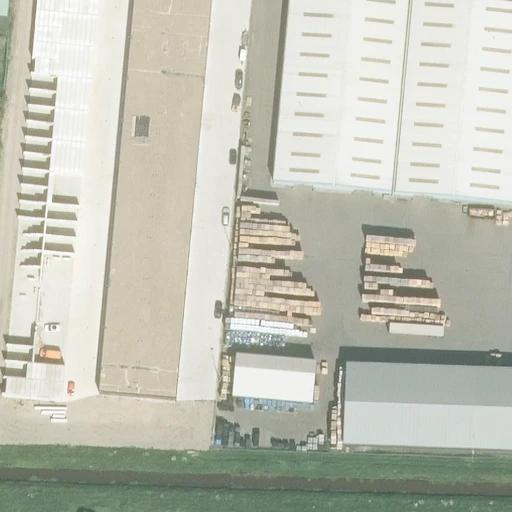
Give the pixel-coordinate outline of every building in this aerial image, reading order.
[(62,0),(62,6),(92,9),(93,0),(62,0)] [(170,9),(170,0),(132,0),(132,5),(170,9)] [(208,12),(209,0),(170,0),(170,9),(208,12)] [(289,0),(273,185),(392,196),(391,198),(393,198),(393,196),(511,206),(511,202),(511,5),(448,0),(289,0)] [(31,4),(30,19),(60,22),(62,6),(31,4)] [(168,29),(170,9),(132,5),(130,26),(168,29)] [(62,6),(60,22),(91,25),(92,9),(62,6)] [(206,32),(208,12),(170,9),(168,29),(206,32)] [(30,19),(29,35),(59,38),(60,22),(30,19)] [(60,22),(59,38),(90,40),(91,25),(60,22)] [(166,50),(168,29),(130,26),(128,46),(166,50)] [(205,53),(206,32),(168,29),(166,50),(205,53)] [(29,35),(27,51),(58,53),(59,38),(29,35)] [(59,38),(58,53),(88,56),(90,40),(59,38)] [(165,70),(166,50),(128,46),(126,67),(165,70)] [(203,73),(205,53),(166,50),(165,70),(203,73)] [(27,51),(26,66),(56,69),(58,53),(27,51)] [(58,53),(56,69),(87,72),(88,56),(58,53)] [(26,66),(25,82),(55,85),(56,69),(26,66)] [(163,90),(165,70),(126,67),(125,87),(163,90)] [(56,69),(55,85),(85,87),(87,72),(56,69)] [(201,94),(203,73),(165,70),(163,90),(201,94)] [(25,82),(23,98),(54,100),(55,85),(25,82)] [(55,85),(54,100),(84,103),(85,87),(55,85)] [(161,111),(163,90),(125,87),(123,108),(161,111)] [(199,114),(201,94),(163,90),(161,111),(199,114)] [(23,98),(22,113),(52,116),(54,100),(23,98)] [(54,100),(52,116),(83,119),(84,103),(54,100)] [(159,131),(161,111),(123,108),(121,128),(159,131)] [(197,135),(199,114),(161,111),(159,131),(197,135)] [(22,113),(20,129),(51,132),(52,116),(22,113)] [(52,116),(51,132),(81,134),(83,119),(52,116)] [(157,152),(159,131),(121,128),(119,149),(157,152)] [(20,129),(19,145),(50,147),(51,132),(20,129)] [(196,155),(197,135),(159,131),(157,152),(196,155)] [(51,132),(50,147),(80,150),(81,134),(51,132)] [(19,145),(18,161),(48,163),(50,147),(19,145)] [(50,147),(48,163),(79,166),(80,150),(50,147)] [(156,172),(157,152),(119,149),(117,169),(156,172)] [(194,176),(196,155),(157,152),(156,172),(194,176)] [(18,161),(16,176),(47,179),(48,163),(18,161)] [(48,163),(47,179),(77,182),(79,166),(48,163)] [(154,193),(156,172),(117,169),(116,189),(154,193)] [(192,196),(194,176),(156,172),(154,193),(192,196)] [(16,176),(15,192),(45,195),(47,179),(16,176)] [(47,179),(45,195),(76,197),(77,182),(47,179)] [(152,213),(154,193),(116,189),(114,210),(152,213)] [(15,192),(14,208),(44,210),(45,195),(15,192)] [(190,216),(192,196),(154,193),(152,213),(190,216)] [(45,195),(44,210),(75,213),(76,197),(45,195)] [(14,208),(12,223),(43,226),(44,210),(14,208)] [(44,210),(43,226),(73,229),(75,213),(44,210)] [(150,234),(152,213),(114,210),(112,230),(150,234)] [(189,237),(190,216),(152,213),(150,234),(189,237)] [(12,223),(11,239),(41,242),(43,226),(12,223)] [(43,226),(41,242),(72,244),(73,229),(43,226)] [(149,254),(150,234),(112,230),(110,251),(149,254)] [(187,257),(189,237),(150,234),(149,254),(187,257)] [(11,239),(10,255),(40,257),(41,242),(11,239)] [(41,242),(40,257),(70,260),(72,244),(41,242)] [(147,275),(149,254),(110,251),(109,271),(147,275)] [(185,278),(187,257),(149,254),(147,275),(185,278)] [(10,255),(8,270),(39,273),(40,257),(10,255)] [(40,257),(39,273),(69,276),(70,260),(40,257)] [(426,270),(369,265),(367,289),(424,294),(426,270)] [(8,270),(7,286),(37,289),(39,273),(8,270)] [(145,295),(147,275),(109,271),(107,292),(145,295)] [(39,273),(37,289),(68,291),(69,276),(39,273)] [(183,298),(185,278),(147,275),(145,295),(183,298)] [(7,286),(5,302),(36,304),(37,289),(7,286)] [(37,289),(36,304),(66,307),(68,291),(37,289)] [(143,315),(145,295),(107,292),(105,312),(143,315)] [(181,319),(183,298),(145,295),(143,315),(181,319)] [(5,302),(4,317),(35,320),(36,304),(5,302)] [(36,304),(35,320),(65,323),(66,307),(36,304)] [(141,336),(143,315),(105,312),(103,333),(141,336)] [(180,339),(181,319),(143,315),(141,336),(180,339)] [(4,317),(3,333),(33,336),(35,320),(4,317)] [(35,320),(33,336),(64,338),(65,323),(35,320)] [(3,333),(1,349),(32,351),(33,336),(3,333)] [(140,356),(141,336),(103,333),(101,353),(140,356)] [(33,336),(32,351),(62,354),(64,338),(33,336)] [(178,360),(180,339),(141,336),(140,356),(178,360)] [(1,349),(0,364),(30,367),(32,351),(1,349)] [(32,351),(30,367),(61,370),(62,354),(32,351)] [(138,377),(140,356),(101,353),(100,373),(138,377)] [(176,380),(178,360),(140,356),(138,377),(176,380)] [(318,402),(319,360),(239,357),(237,399),(318,402)] [(0,364),(0,380),(29,383),(30,367),(0,364)] [(511,369),(350,364),(347,447),(511,452),(511,369)] [(30,367),(29,383),(60,385),(61,370),(30,367)] [(136,398),(138,377),(100,373),(98,395),(136,398)] [(174,402),(176,380),(138,377),(136,398),(174,402)] [(0,380),(0,397),(28,400),(29,383),(0,380)] [(29,383),(28,400),(58,403),(60,385),(29,383)] [(4,421),(3,445),(20,445),(21,421),(4,421)] [(21,421),(20,445),(37,446),(38,422),(21,421)] [(38,422),(37,446),(54,446),(55,422),(38,422)] [(55,422),(54,446),(71,447),(72,423),(55,422)] [(72,423),(71,447),(88,447),(89,423),(72,423)] [(89,423),(88,447),(105,448),(106,424),(89,423)] [(106,424),(105,448),(122,448),(123,424),(106,424)] [(123,424),(122,448),(139,449),(140,425),(123,424)] [(140,425),(139,449),(156,449),(157,425),(140,425)] [(157,425),(156,449),(173,450),(174,426),(157,425)] [(174,426),(173,450),(190,450),(191,427),(174,426)] [(191,427),(190,450),(208,451),(209,427),(191,427)]
